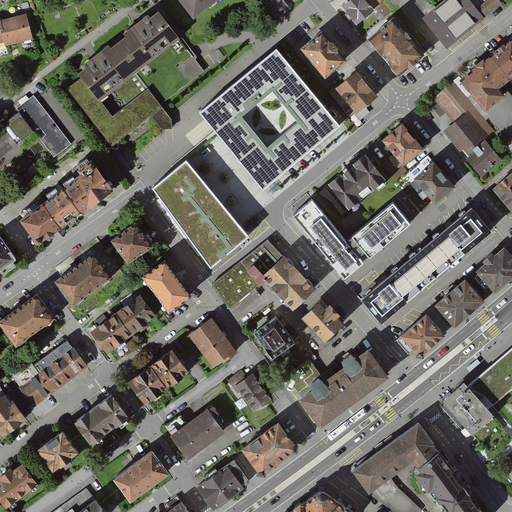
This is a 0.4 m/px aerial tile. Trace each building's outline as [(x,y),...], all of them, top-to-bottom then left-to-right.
[(181,0),(194,17),(218,0),(181,0)] [(372,0),(357,0),(349,6),(363,27),(382,14),(372,0)] [(511,0),(461,0),(438,18),(459,47),(511,5),(511,0)] [(163,7),(82,67),(87,75),(103,95),(113,88),(185,35),(163,7)] [(0,49),(9,47),(10,50),(36,43),(29,18),(3,25),(2,20),(0,20),(0,49)] [(411,20),(384,40),(413,77),(439,57),(411,20)] [(327,25),(301,46),(323,75),(350,55),(327,25)] [(87,75),(67,89),(112,146),(153,114),(164,128),(173,128),(175,119),(164,103),(210,67),(185,35),(113,88),(127,105),(116,113),(103,95),(87,75)] [(511,40),(465,76),(490,111),(511,94),(511,90),(508,85),(511,82),(511,40)] [(262,191),(331,137),(269,58),(261,64),(200,112),(262,191)] [(358,65),(335,82),(356,111),(379,94),(358,65)] [(453,82),(433,97),(453,124),(445,130),(465,156),(481,177),(502,161),(485,141),(493,135),(453,82)] [(511,94),(490,111),(507,133),(511,128),(511,94)] [(21,114),(0,129),(0,160),(36,133),(54,156),(70,143),(34,95),(17,108),(21,114)] [(400,118),(380,134),(400,160),(421,144),(400,118)] [(363,153),(328,177),(349,207),(384,182),(363,153)] [(433,156),(411,172),(432,200),(453,184),(433,156)] [(77,175),(95,201),(120,183),(102,158),(77,175)] [(211,266),(248,237),(191,168),(186,162),(153,188),(157,194),(211,266)] [(511,171),(508,167),(486,185),(506,209),(511,203),(511,171)] [(51,194),(69,219),(95,201),(77,175),(51,194)] [(19,216),(38,242),(69,219),(51,194),(19,216)] [(313,202),(296,215),(344,276),(411,225),(394,203),(344,241),(313,202)] [(366,293),(362,296),(382,320),(385,318),(487,233),(493,229),(473,205),(468,209),(438,234),(414,254),(392,272),(366,293)] [(111,237),(128,261),(153,243),(136,219),(111,237)] [(316,284),(273,233),(215,281),(231,301),(257,279),(265,273),(292,305),(316,284)] [(0,265),(9,259),(0,246),(0,265)] [(486,264),(476,273),(494,293),(511,276),(511,256),(507,251),(504,248),(501,250),(494,256),(492,254),(483,262),(486,264)] [(55,279),(73,304),(107,280),(90,255),(55,279)] [(143,272),(169,310),(190,296),(163,258),(143,272)] [(461,282),(434,304),(453,327),(484,303),(465,279),(461,282)] [(142,289),(117,307),(134,331),(159,314),(142,289)] [(0,320),(0,332),(12,350),(51,322),(33,297),(0,320)] [(344,320),(321,298),(302,317),(325,339),(344,320)] [(109,349),(134,331),(117,307),(92,324),(109,349)] [(254,330),(272,356),(294,341),(275,314),(254,330)] [(427,315),(400,337),(417,357),(443,335),(427,315)] [(186,338),(210,373),(232,357),(208,322),(186,338)] [(511,344),(467,382),(489,408),(511,388),(511,344)] [(67,348),(39,368),(58,394),(86,374),(67,348)] [(300,401),(319,427),(389,378),(370,352),(357,361),(350,355),(344,359),(345,369),(336,375),(331,369),(321,376),(309,359),(290,373),(297,383),(293,386),(303,398),(300,401)] [(125,385),(141,408),(185,377),(169,355),(125,385)] [(30,413),(58,394),(39,368),(12,387),(30,413)] [(237,385),(253,407),(270,396),(254,373),(237,385)] [(467,382),(445,401),(473,434),(495,415),(489,408),(467,382)] [(0,400),(0,440),(1,442),(24,426),(4,398),(0,400)] [(72,425),(88,448),(127,421),(111,398),(72,425)] [(170,430),(188,455),(225,429),(207,404),(170,430)] [(244,448),(261,472),(295,447),(279,423),(244,448)] [(487,511),(419,423),(354,471),(370,495),(386,507),(392,511),(421,511),(422,511),(397,488),(391,479),(413,465),(428,486),(432,483),(453,511),(487,511)] [(36,452),(52,474),(76,456),(61,434),(36,452)] [(112,476),(129,500),(168,472),(151,448),(112,476)] [(197,485),(212,507),(247,483),(232,461),(197,485)] [(0,482),(0,504),(4,510),(35,488),(21,468),(0,482)] [(55,511),(104,511),(88,489),(55,511)] [(319,492),(292,511),(353,511),(324,492),(319,492)] [(190,511),(182,500),(165,511),(190,511)]
